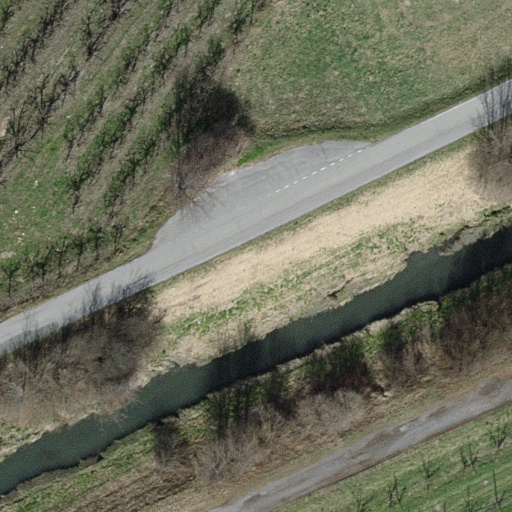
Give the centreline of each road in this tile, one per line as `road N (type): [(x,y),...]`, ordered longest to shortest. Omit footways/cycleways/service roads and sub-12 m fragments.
road 1 (unclassified): [(0,340),(511,96)]
road 2 (track): [(511,385),(244,511)]
